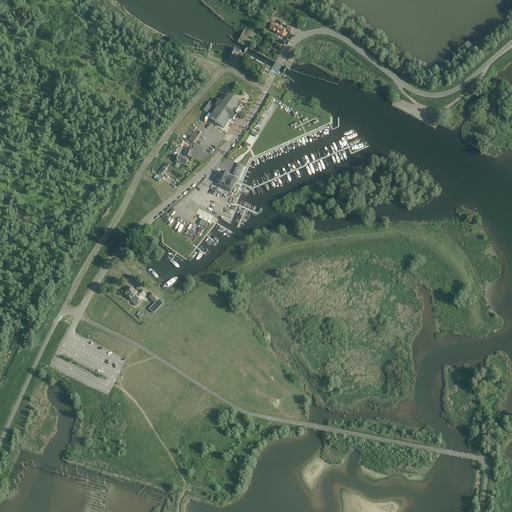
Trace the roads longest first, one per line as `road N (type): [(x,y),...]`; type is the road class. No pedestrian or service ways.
road 1 (unclassified): [(79,316),(133,233),(228,146),(295,37),(339,36),(427,95),(456,89),(511,43)]
road 2 (unclassified): [(79,316),(62,309),(0,443)]
